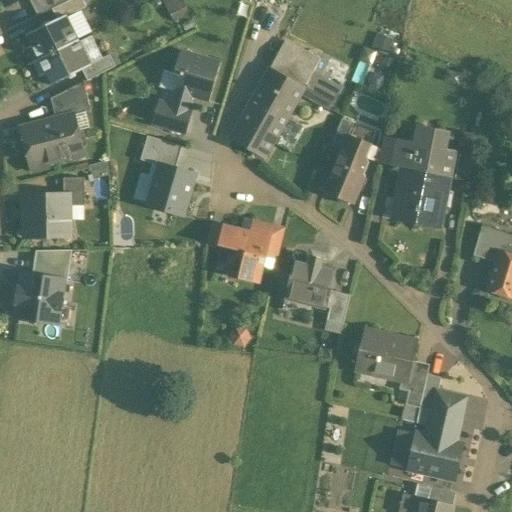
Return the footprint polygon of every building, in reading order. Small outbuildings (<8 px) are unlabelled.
[(30,0),(38,16),(52,9),(71,0),(70,0),(30,0)] [(71,0),(52,9),(58,20),(67,16),(67,17),(87,8),(83,0),(71,0)] [(185,5),(182,0),(172,0),(166,3),(170,12),(185,5)] [(280,15),(284,0),(265,0),(263,9),(280,15)] [(187,10),(175,17),(178,24),(191,18),(187,10)] [(58,20),(27,35),(32,46),(27,49),(34,63),(79,41),(67,17),(67,16),(58,20)] [(391,53),(397,37),(379,31),(374,47),(391,53)] [(79,41),(34,63),(41,77),(46,75),(51,86),(83,71),(91,66),(91,65),(79,41)] [(319,61),(286,43),(268,76),(301,94),(319,61)] [(364,46),(360,60),(387,67),(390,53),(364,46)] [(221,62),(182,51),(175,73),(180,75),(175,92),(176,92),(172,104),(189,109),(192,97),(209,102),(221,62)] [(110,55),(91,65),(91,66),(83,71),(88,81),(116,67),(110,55)] [(301,94),(268,76),(233,138),(266,156),(301,94)] [(84,83),(52,99),(57,119),(74,115),(91,111),(84,83)] [(172,104),(160,101),(153,125),(186,135),(193,110),(172,104)] [(57,119),(22,128),(32,169),(85,155),(74,115),(57,119)] [(343,119),(329,151),(340,156),(348,136),(349,137),(354,123),(343,119)] [(420,126),(417,144),(397,140),(392,166),(404,168),(451,177),(456,152),(439,148),(443,131),(420,126)] [(474,156),(478,135),(465,132),(460,154),(474,156)] [(340,156),(325,192),(337,197),(340,202),(345,205),(351,202),(353,203),(354,202),(363,178),(362,174),(367,164),(365,158),(370,145),(349,137),(348,136),(340,156)] [(382,150),(370,145),(365,158),(379,163),(382,150)] [(474,156),(460,154),(455,179),(469,182),(474,156)] [(195,175),(160,165),(148,205),(184,216),(195,175)] [(451,177),(404,168),(402,173),(393,219),(440,228),(451,177)] [(86,206),(85,178),(64,179),(65,196),(68,195),(68,206),(86,206)] [(65,196),(26,196),(27,238),(42,237),(42,236),(54,236),(54,237),(69,237),(68,206),(68,195),(65,196)] [(251,232),(224,225),(219,246),(223,247),(217,269),(240,275),(239,279),(260,284),(267,257),(274,226),(254,221),(251,232)] [(274,226),(267,257),(278,260),(285,228),(274,226)] [(495,263),(504,234),(483,227),(474,256),(495,263)] [(511,236),(504,234),(499,250),(511,254),(511,236)] [(58,271),(58,268),(73,268),(73,250),(36,250),(35,271),(58,271)] [(487,291),(511,298),(511,254),(499,250),(495,263),(487,291)] [(335,270),(295,261),(286,296),(327,306),(335,270)] [(19,319),(69,323),(73,274),(22,271),(19,319)] [(418,342),(365,329),(355,370),(402,381),(400,390),(411,392),(416,369),(412,367),(418,342)] [(429,371),(416,369),(411,392),(408,405),(420,408),(428,375),(429,371)] [(428,375),(420,408),(434,412),(438,392),(442,378),(428,375)] [(465,398),(438,392),(434,412),(430,427),(457,433),(465,398)] [(420,408),(408,405),(404,421),(417,423),(420,408)] [(344,421),(340,412),(331,416),(335,425),(344,421)] [(457,433),(430,427),(428,437),(417,434),(409,469),(455,480),(463,445),(455,443),(457,433)] [(409,469),(417,434),(399,430),(391,465),(409,469)] [(431,487),(418,484),(415,496),(422,498),(429,499),(431,487)] [(456,493),(431,487),(429,499),(453,505),(456,493)] [(415,496),(404,494),(399,511),(419,511),(422,498),(415,496)] [(429,499),(422,498),(419,511),(451,511),(453,505),(429,499)]
